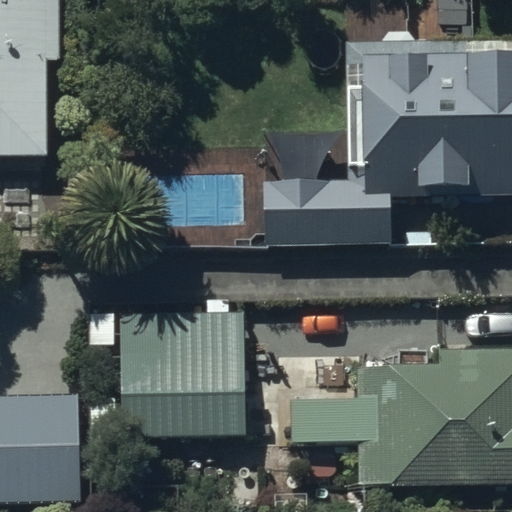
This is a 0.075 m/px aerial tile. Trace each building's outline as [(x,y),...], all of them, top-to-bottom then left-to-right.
[(55,67),(55,0),(0,0),(0,162),(45,162),(45,67),(55,67)] [(511,46),(344,48),(346,185),(322,185),(322,189),(262,189),(263,251),(389,250),(388,205),(511,203),(511,46)] [(244,442),(242,320),(119,320),(121,445),(244,442)] [(511,355),(437,356),(438,373),(358,372),(357,407),(289,406),(290,449),(356,448),(356,491),(511,491),(511,355)] [(0,510),(78,509),(76,403),(0,403),(0,510)]
